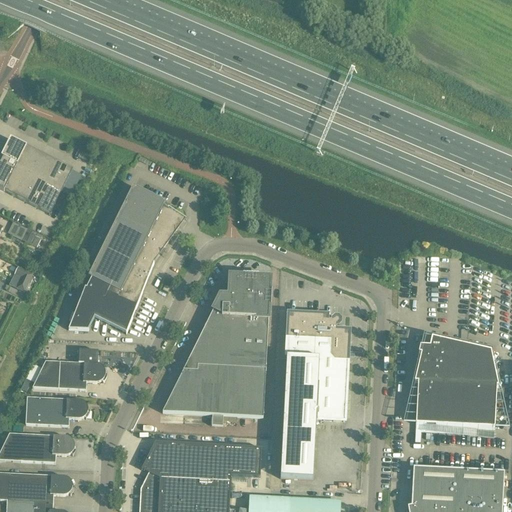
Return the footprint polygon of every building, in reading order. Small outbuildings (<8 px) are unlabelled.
[(2,160),(0,164),(15,171),(26,148),(10,140),(1,159),(2,160)] [(26,148),(15,171),(26,177),(31,179),(42,156),(26,148)] [(42,156),(31,179),(38,182),(46,186),(57,164),(42,156)] [(0,191),(4,193),(15,171),(0,164),(0,191)] [(57,164),(46,186),(51,189),(61,194),(72,171),(57,164)] [(15,171),(4,193),(15,199),(26,177),(15,171)] [(26,177),(15,199),(27,204),(38,182),(31,179),(26,177)] [(38,182),(27,204),(40,211),(51,189),(46,186),(38,182)] [(168,210),(163,208),(165,204),(133,188),(88,279),(91,280),(87,290),(85,289),(69,331),(89,332),(88,332),(94,319),(126,335),(126,336),(143,293),(142,293),(143,291),(142,290),(145,285),(146,285),(149,277),(154,265),(160,256),(162,257),(162,256),(161,255),(163,252),(165,253),(166,251),(164,250),(175,232),(176,231),(175,231),(177,227),(178,228),(179,226),(183,220),(184,220),(168,210)] [(51,189),(40,211),(50,216),(61,194),(51,189)] [(8,234),(13,236),(18,226),(13,223),(8,234)] [(21,240),(37,248),(42,237),(27,229),(21,240)] [(43,264),(47,253),(43,251),(39,262),(43,264)] [(5,254),(2,260),(29,269),(33,258),(24,255),(22,260),(5,254)] [(24,294),(33,276),(20,270),(17,277),(22,279),(16,290),(24,294)] [(223,418),(263,420),(270,281),(230,279),(229,299),(227,299),(227,302),(219,302),(214,311),(188,363),(189,363),(190,364),(185,373),(184,373),(184,372),(162,415),(212,417),(212,427),(223,428),(223,418)] [(335,319),(333,321),(333,322),(327,322),(327,318),(289,316),(280,480),(313,482),(316,422),(344,423),(349,333),(336,332),(337,326),(338,326),(340,324),(340,321),(338,319),(335,319)] [(416,427),(494,431),(497,389),(498,389),(491,354),(432,340),(429,349),(423,349),(414,385),(415,385),(418,386),(416,427)] [(33,390),(58,391),(82,392),(83,384),(97,385),(99,385),(100,384),(101,383),(102,382),(103,376),(105,376),(105,374),(105,373),(104,371),(104,370),(102,368),(101,368),(100,367),(98,366),(98,353),(79,352),(79,365),(45,363),(33,390)] [(21,391),(26,393),(31,384),(26,381),(21,391)] [(65,420),(79,421),(80,421),(82,421),(84,420),(85,419),(85,412),(88,412),(88,411),(88,409),(87,408),(86,406),(85,405),(84,404),(83,403),(81,403),(80,402),(27,399),(25,427),(65,429),(65,420)] [(69,457),(71,456),(72,455),(72,449),(75,449),(74,447),(74,445),(73,444),(73,442),(71,441),(70,440),(69,439),(67,439),(66,439),(9,436),(0,454),(0,462),(52,465),(52,457),(66,458),(67,458),(69,457)] [(248,511),(249,511),(229,511),(231,477),(260,479),(262,450),(155,444),(142,471),(149,475),(141,491),(139,511),(248,511)] [(502,511),(504,474),(413,470),(411,511),(502,511)] [(0,502),(7,503),(8,476),(0,475),(0,502)] [(7,503),(26,504),(27,477),(8,476),(7,503)] [(33,504),(50,505),(50,497),(62,498),(65,497),(67,497),(68,496),(69,495),(70,489),(72,489),(72,488),(72,486),(72,484),(71,483),(70,482),(69,480),(67,479),(66,479),(64,479),(27,477),(26,504),(33,504)] [(339,511),(340,506),(337,503),(286,500),(253,499),(249,502),(249,511),(248,511),(339,511)] [(32,511),(33,504),(26,504),(7,503),(6,511),(32,511)]
